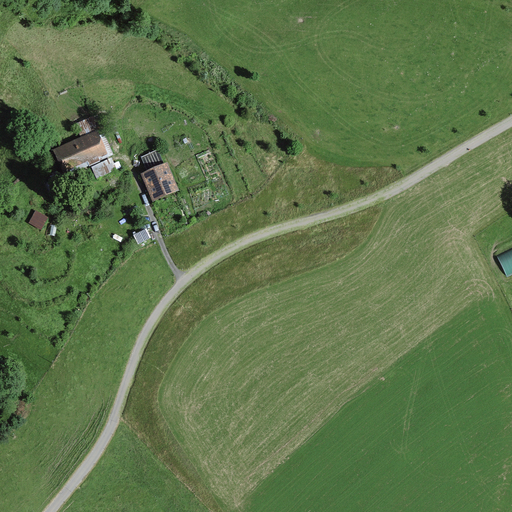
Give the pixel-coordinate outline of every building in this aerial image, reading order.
[(103,136),(99,138),(92,123),(76,130),(80,141),(54,152),(63,172),(110,151),(103,136)] [(172,190),(157,153),(142,160),(148,174),(141,176),(144,183),(147,181),(154,198),(172,190)] [(96,177),(118,169),(113,157),(92,165),(96,177)] [(59,175),(50,179),(58,200),(67,196),(59,175)] [(45,218),(32,212),(27,224),(39,230),(45,218)] [(138,245),(150,239),(146,231),(134,236),(138,245)] [(511,247),(498,254),(507,274),(511,271),(511,247)]
